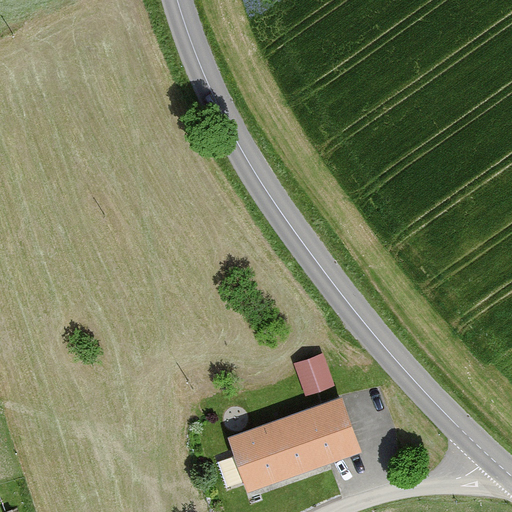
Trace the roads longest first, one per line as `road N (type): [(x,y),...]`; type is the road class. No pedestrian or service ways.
road 1 (secondary): [(177,0),(205,77),(276,206),(367,327),(493,461)]
road 2 (unclassified): [(493,461),(451,483),(375,496),(344,511)]
